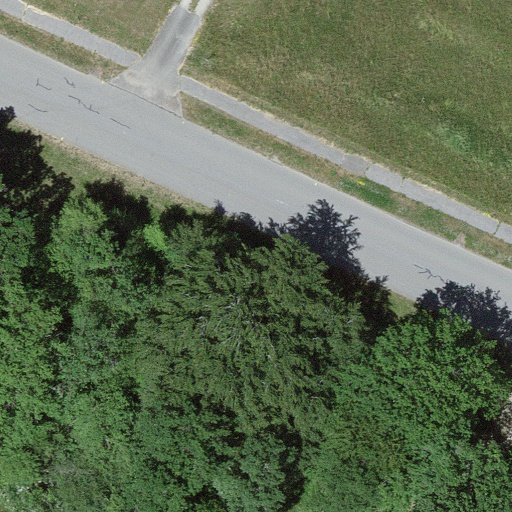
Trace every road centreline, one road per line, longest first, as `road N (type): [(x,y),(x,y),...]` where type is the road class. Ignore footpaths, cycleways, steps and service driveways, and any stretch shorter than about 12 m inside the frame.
road 1 (unclassified): [(0,71),(511,310)]
road 2 (track): [(130,132),(204,0)]
